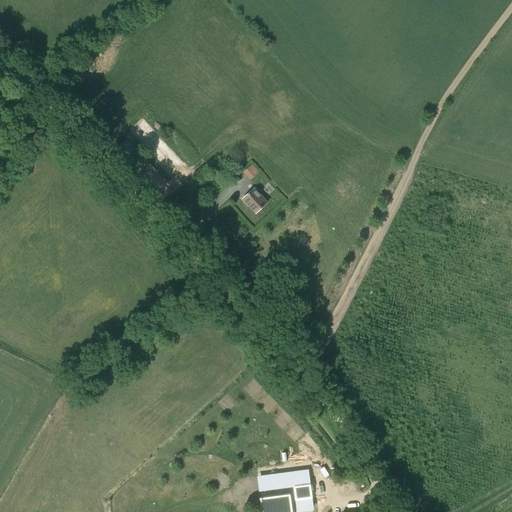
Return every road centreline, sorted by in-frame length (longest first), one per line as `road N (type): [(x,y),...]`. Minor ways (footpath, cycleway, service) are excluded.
road 1 (track): [(300,375),(0,52)]
road 2 (track): [(414,158),(300,375)]
road 3 (track): [(511,6),(414,158)]
road 4 (track): [(300,375),(391,511)]
